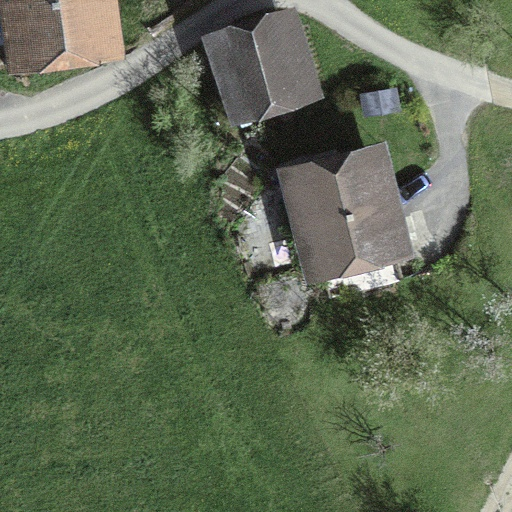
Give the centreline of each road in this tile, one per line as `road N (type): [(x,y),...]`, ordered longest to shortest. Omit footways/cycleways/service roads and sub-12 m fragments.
road 1 (track): [(322,0),(437,71),(464,157),(451,228)]
road 2 (unclassified): [(0,127),(83,99),(236,0)]
